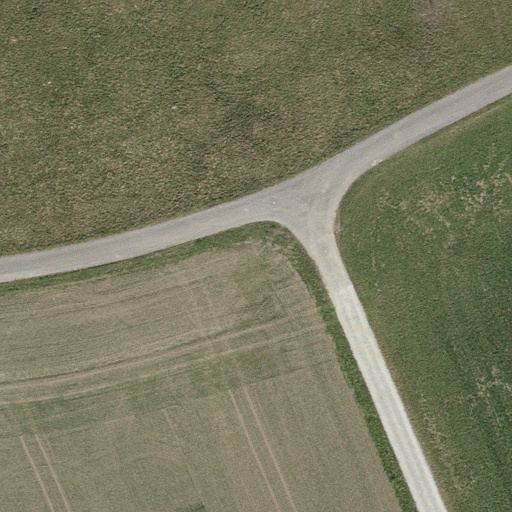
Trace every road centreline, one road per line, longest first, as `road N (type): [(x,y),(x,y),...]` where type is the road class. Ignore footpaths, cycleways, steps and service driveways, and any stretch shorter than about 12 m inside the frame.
road 1 (track): [(299,201),(432,511)]
road 2 (track): [(299,201),(72,257),(0,265)]
road 3 (track): [(511,95),(299,201)]
